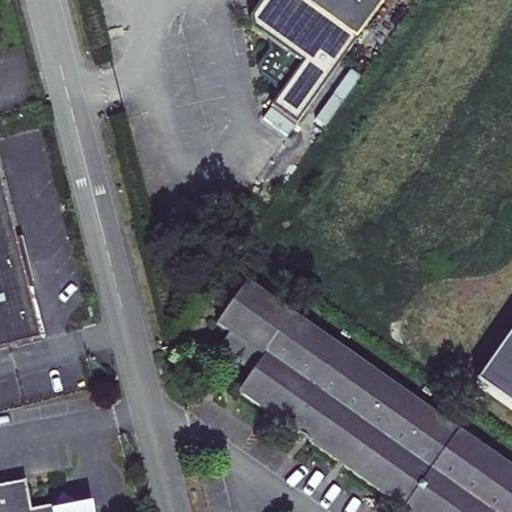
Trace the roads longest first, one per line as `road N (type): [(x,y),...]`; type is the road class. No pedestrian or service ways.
road 1 (residential): [(46,0),(171,511)]
road 2 (unknown): [(74,115),(154,76),(165,49),(163,0)]
